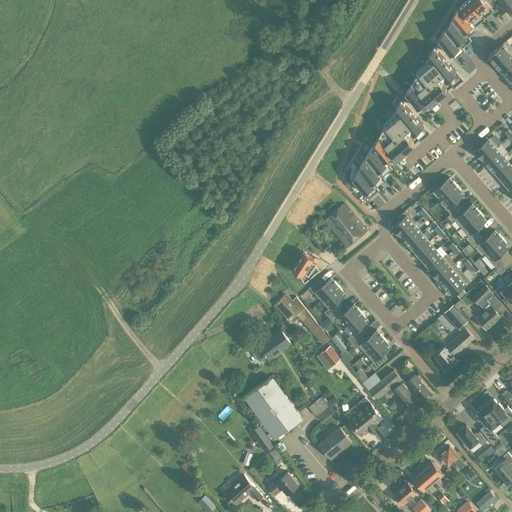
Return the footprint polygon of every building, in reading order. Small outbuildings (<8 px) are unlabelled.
[(468,0),(465,0),(459,6),(476,26),(480,22),(480,23),(481,22),(480,22),(484,19),(485,19),(468,0)] [(484,0),(468,0),(485,19),(485,18),(489,15),(490,14),(489,14),(493,11),(494,11),(489,5),(484,0)] [(511,0),(506,0),(502,3),(511,14),(511,13),(511,0)] [(458,7),(452,17),(469,37),(473,33),(474,33),(478,29),(478,30),(478,29),(476,26),(459,6),(458,7)] [(506,11),(501,15),(505,20),(506,21),(511,18),(509,16),(506,11)] [(452,17),(445,27),(462,47),(463,47),(467,44),(467,43),(471,40),(472,40),(469,37),(452,17)] [(445,27),(438,39),(442,43),(447,49),(451,53),(455,59),(456,59),(456,58),(460,55),(461,54),(460,54),(464,51),(465,51),(463,47),(462,47),(445,27)] [(511,46),(506,40),(489,55),(496,63),(511,48),(511,46)] [(464,80),(435,45),(427,57),(429,59),(417,69),(419,71),(412,82),(432,104),(435,101),(436,101),(436,100),(440,96),(441,97),(441,96),(444,93),(444,94),(445,93),(444,92),(447,90),(448,90),(449,90),(447,89),(451,85),(454,88),(455,88),(454,87),(458,84),(459,84),(460,84),(459,83),(463,79),(464,80)] [(511,48),(496,63),(503,71),(511,62),(511,48)] [(511,62),(503,71),(510,78),(511,76),(511,62)] [(412,82),(405,93),(418,107),(423,113),(423,112),(427,108),(428,108),(431,105),(432,105),(412,82)] [(426,136),(430,133),(431,134),(431,133),(401,99),(394,110),(395,112),(384,123),(385,125),(379,134),(399,158),(398,157),(402,154),(402,155),(403,154),(402,154),(407,149),(408,150),(408,149),(411,146),(411,147),(412,146),(411,146),(414,143),(415,144),(415,143),(414,142),(418,138),(421,142),(422,141),(421,141),(425,137),(426,138),(426,137),(426,136)] [(379,134),(372,146),(389,166),(390,165),(394,161),(394,162),(395,161),(394,161),(398,158),(399,158),(379,134)] [(483,158),(496,146),(497,147),(498,145),(490,136),(488,138),(487,136),(487,135),(480,141),(480,142),(481,141),(482,143),(474,150),(483,159),(483,158)] [(372,146),(366,156),(383,176),(387,172),(388,173),(388,172),(392,168),(392,169),(392,168),(390,165),(389,166),(372,146)] [(490,167),(504,155),(497,147),(496,146),(483,158),(483,159),(490,167)] [(511,164),(511,163),(504,155),(490,167),(498,175),(511,164)] [(366,156),(359,168),(376,187),(377,187),(381,183),(382,183),(381,182),(385,179),(386,179),(383,176),(366,156)] [(505,184),(511,178),(511,162),(511,163),(511,164),(498,175),(505,184)] [(359,168),(352,178),(365,192),(370,198),(370,197),(374,194),(375,194),(375,193),(378,190),(379,190),(377,187),(376,187),(359,168)] [(438,181),(430,188),(431,188),(440,198),(438,200),(438,201),(439,200),(457,184),(453,180),(449,176),(440,184),(438,182),(438,181)] [(439,200),(438,201),(446,209),(447,209),(450,213),(449,214),(447,216),(449,214),(461,204),(457,200),(464,193),(460,189),(461,189),(457,184),(439,200)] [(462,227),(480,211),(476,206),(476,207),(472,202),(464,209),(461,204),(447,216),(452,221),(454,218),(462,227)] [(348,246),(367,229),(345,203),(325,219),(326,221),(348,246)] [(400,235),(416,221),(405,209),(397,217),(399,220),(392,226),(400,235)] [(484,215),(480,211),(462,227),(468,235),(466,237),(470,242),(480,234),(476,229),(487,220),(483,215),(484,215)] [(408,243),(422,231),(415,223),(416,222),(416,221),(400,235),(401,236),(401,235),(408,243)] [(484,253),(503,237),(499,233),(495,229),(484,238),(480,234),(470,242),(474,247),(477,245),(484,253)] [(429,240),(422,231),(408,243),(415,252),(429,240)] [(507,241),(503,237),(484,253),(496,266),(500,263),(500,262),(510,254),(506,249),(510,246),(506,242),(507,241)] [(423,260),(437,249),(429,240),(415,252),(423,260)] [(469,242),(462,248),(467,254),(474,248),(469,242)] [(430,270),(448,254),(447,254),(444,257),(437,249),(423,260),(430,269),(430,270)] [(320,270),(315,265),(317,263),(313,260),(314,257),(303,250),(292,268),(302,275),(300,277),(305,283),(305,282),(312,276),(312,277),(313,276),(312,276),(319,270),(320,270)] [(437,278),(455,263),(448,254),(430,270),(437,278)] [(511,256),(510,254),(500,262),(500,263),(505,268),(511,262),(511,256)] [(445,286),(463,271),(455,263),(437,278),(438,279),(438,278),(445,286)] [(471,280),(463,271),(445,286),(453,295),(456,293),(462,288),(471,280)] [(315,291),(322,299),(339,284),(335,280),(334,281),(331,276),(323,283),(319,278),(309,287),(314,292),(315,291)] [(511,276),(504,284),(505,286),(499,291),(511,304),(511,303),(511,276)] [(343,289),(339,284),(322,299),(329,307),(325,311),(329,316),(339,308),(342,305),(338,300),(346,294),(342,289),(343,289)] [(485,284),(472,298),(478,303),(478,302),(485,309),(483,311),(477,316),(486,328),(501,315),(486,298),(492,292),(491,291),(491,290),(485,284)] [(462,288),(456,293),(460,297),(466,292),(462,288)] [(286,294),(276,303),(289,316),(294,311),(315,334),(321,328),(296,295),(296,296),(297,297),(293,301),(286,294)] [(339,308),(329,316),(333,321),(336,319),(343,327),(362,311),(358,306),(357,307),(354,302),(343,312),(339,308)] [(465,306),(460,310),(467,319),(472,314),(465,306)] [(459,328),(468,319),(460,310),(450,318),(459,328)] [(365,315),(362,311),(343,327),(350,335),(348,337),(352,343),(362,334),(365,331),(361,327),(369,320),(365,315)] [(325,320),(321,323),(325,328),(329,324),(325,320)] [(445,345),(434,354),(443,365),(442,366),(444,365),(447,369),(446,370),(446,371),(458,360),(454,356),(475,338),(466,328),(448,344),(449,345),(447,347),(445,345)] [(259,345),(252,350),(260,360),(267,355),(269,359),(291,342),(281,329),(259,345)] [(366,353),(384,337),(381,333),(380,333),(376,329),(366,338),(362,334),(352,343),(356,348),(359,345),(366,353)] [(388,341),(384,337),(366,353),(373,361),(370,364),(375,369),(388,358),(384,353),(391,346),(388,342),(388,341)] [(332,364),(340,358),(330,345),(322,351),(332,364)] [(345,348),(340,352),(345,358),(350,353),(345,348)] [(322,351),(317,355),(327,368),(332,364),(322,351)] [(381,378),(382,380),(390,389),(393,387),(400,380),(402,378),(397,372),(394,368),(381,378)] [(364,372),(359,376),(363,381),(368,377),(364,372)] [(422,398),(430,391),(415,373),(407,380),(422,398)] [(275,438),(303,418),(273,377),(245,397),(275,438)] [(382,380),(369,391),(377,400),(387,391),(390,389),(382,380)] [(400,380),(393,387),(394,389),(395,389),(401,397),(411,409),(419,402),(408,390),(402,382),(400,380)] [(325,408),(330,404),(322,395),(318,399),(325,408)] [(374,422),(382,416),(365,396),(354,405),(359,411),(350,419),(361,433),(369,427),(370,428),(376,424),(374,422)] [(491,398),(485,403),(499,421),(505,416),(509,421),(511,418),(511,410),(508,405),(504,408),(499,402),(498,403),(494,397),(492,399),(491,398)] [(479,410),(477,411),(481,416),(481,417),(486,423),(480,428),(492,443),(499,437),(492,428),(499,421),(485,403),(478,409),(479,410)] [(322,421),(334,410),(330,405),(317,415),(322,421)] [(395,419),(399,425),(406,419),(401,413),(395,419)] [(250,431),(265,451),(274,445),(260,424),(250,431)] [(466,424),(457,431),(470,447),(478,439),(482,443),(487,439),(479,430),(475,434),(466,424)] [(331,458),(352,441),(340,426),(319,443),(331,458)] [(440,454),(438,455),(448,466),(454,461),(460,468),(465,463),(459,456),(459,457),(449,445),(443,450),(442,450),(440,453),(440,454)] [(489,454),(495,449),(491,445),(485,449),(489,454)] [(183,454),(183,457),(185,460),(189,460),(191,458),(191,454),(189,452),(185,451),(183,454)] [(506,458),(495,467),(508,483),(510,481),(511,482),(511,480),(511,464),(510,462),(511,460),(511,455),(508,451),(504,454),(506,458)] [(422,469),(433,482),(435,480),(443,490),(446,487),(438,477),(443,474),(432,460),(431,462),(429,461),(426,463),(426,465),(422,469)] [(470,468),(465,473),(469,478),(474,474),(470,468)] [(431,483),(433,482),(422,469),(418,472),(416,472),(414,474),(414,476),(412,477),(423,489),(422,490),(423,491),(428,487),(432,491),(435,488),(431,483)] [(276,478),(268,485),(276,494),(283,487),(288,493),(299,483),(288,471),(277,480),(276,478)] [(244,474),(226,490),(234,499),(233,500),(236,502),(237,503),(250,491),(258,500),(263,496),(255,487),(256,486),(244,474)] [(407,482),(394,493),(403,504),(407,500),(411,504),(417,511),(427,511),(431,509),(421,498),(416,502),(411,497),(416,492),(407,482)] [(489,490),(476,502),(482,510),(496,498),(489,490)] [(450,500),(442,492),(438,496),(445,504),(450,500)] [(209,511),(215,505),(206,495),(200,500),(209,511)] [(459,511),(474,511),(476,510),(468,500),(457,509),(459,511)]
